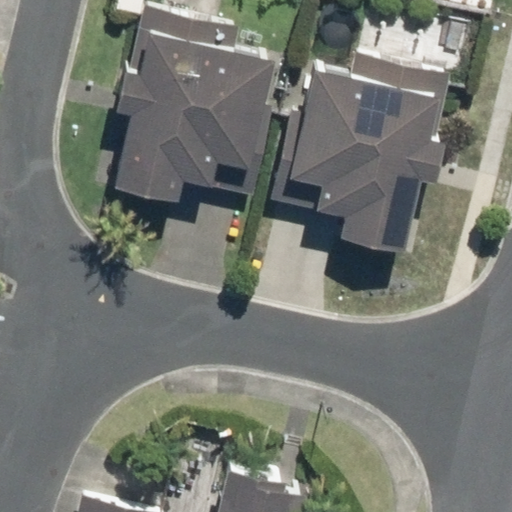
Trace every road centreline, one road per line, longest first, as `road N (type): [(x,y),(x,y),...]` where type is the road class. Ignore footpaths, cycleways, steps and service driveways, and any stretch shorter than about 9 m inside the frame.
road 1 (residential): [(60,297),(511,392)]
road 2 (residential): [(53,0),(25,116),(27,196),(60,297)]
road 3 (residential): [(12,511),(60,297)]
